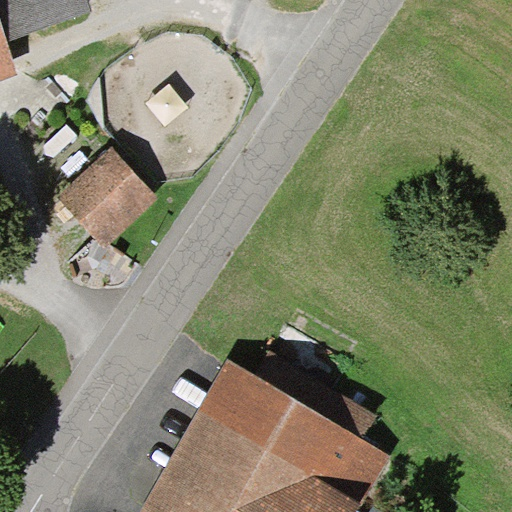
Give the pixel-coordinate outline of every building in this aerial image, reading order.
[(84,0),(0,0),(0,28),(6,45),(89,12),(84,0)] [(0,85),(18,79),(6,45),(0,28),(0,85)] [(113,150),(61,196),(105,245),(157,199),(113,150)] [(273,354),(256,381),(365,442),(378,418),(273,354)] [(364,511),(394,458),(365,442),(256,381),(232,367),(148,511),(364,511)]
